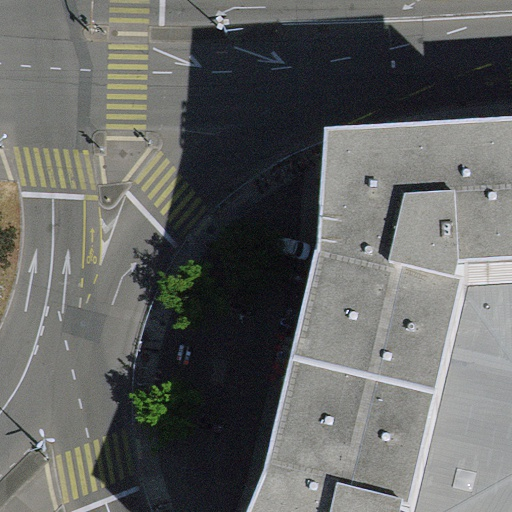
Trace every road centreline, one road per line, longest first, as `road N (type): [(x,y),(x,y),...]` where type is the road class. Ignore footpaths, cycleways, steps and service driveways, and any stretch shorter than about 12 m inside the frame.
road 1 (secondary): [(76,310),(166,191),(305,73)]
road 2 (secondary): [(22,75),(305,73)]
road 3 (secondary): [(76,310),(55,166),(22,75)]
road 4 (secondary): [(305,73),(508,0)]
road 5 (secondary): [(110,511),(76,310)]
road 6 (secondary): [(0,414),(76,310)]
